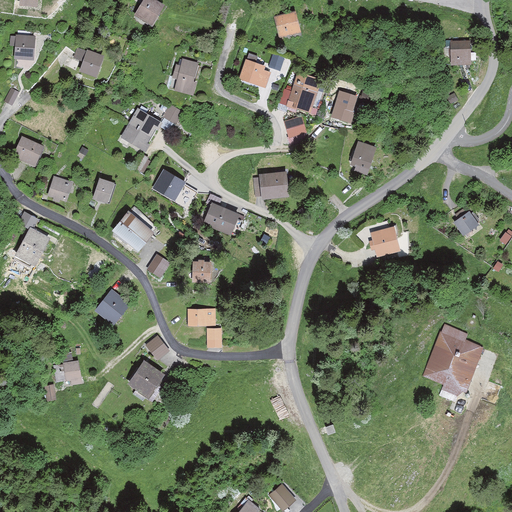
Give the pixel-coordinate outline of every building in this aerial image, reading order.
[(20,0),(20,9),(39,12),(40,0),(20,0)] [(144,0),(134,20),(153,30),(165,7),(151,0),(144,0)] [(275,20),(279,41),(301,36),(297,15),(275,20)] [(11,58),(32,60),(35,35),(13,33),(11,58)] [(450,44),(450,70),(473,70),(473,44),(450,44)] [(76,69),(95,76),(104,54),(86,47),(76,69)] [(275,52),(271,65),(282,68),(286,56),(275,52)] [(271,64),(248,55),(238,83),(261,92),(271,64)] [(171,93),(191,99),(202,66),(181,59),(171,93)] [(295,101),(293,108),(309,113),(311,108),(318,110),(323,94),(315,91),(319,77),(297,71),(289,99),(295,101)] [(19,91),(11,88),(5,101),(12,105),(19,91)] [(337,90),(331,118),(351,122),(357,94),(337,90)] [(369,93),(362,91),(361,99),(368,101),(369,93)] [(454,98),(447,101),(450,108),(457,105),(454,98)] [(184,115),(171,107),(164,119),(176,127),(184,115)] [(116,140),(144,156),(162,124),(134,108),(116,140)] [(283,123),(287,139),(307,134),(303,118),(283,123)] [(13,157),(36,167),(45,146),(22,136),(13,157)] [(357,142),(349,167),(368,174),(376,149),(357,142)] [(185,180),(162,169),(152,188),(175,200),(185,180)] [(259,174),(262,199),(290,196),(287,171),(259,174)] [(47,197),(67,202),(72,181),(52,176),(47,197)] [(92,202),(109,206),(115,183),(98,178),(92,202)] [(240,213),(212,201),(203,223),(231,235),(240,213)] [(27,210),(22,219),(35,227),(40,218),(27,210)] [(113,230),(139,251),(155,231),(129,210),(113,230)] [(453,221),(463,235),(479,223),(470,210),(453,221)] [(395,227),(371,232),(376,255),(400,250),(395,227)] [(16,256),(34,266),(49,238),(31,228),(16,256)] [(147,269),(160,278),(170,262),(157,254),(147,269)] [(192,282),(210,283),(212,261),(193,260),(192,282)] [(95,309),(114,323),(128,303),(109,289),(95,309)] [(187,308),(187,326),(216,325),(216,307),(187,308)] [(443,326),(422,380),(444,389),(440,399),(456,405),(460,395),(466,397),(487,343),(443,326)] [(206,330),(206,345),(222,345),(222,330),(206,330)] [(158,336),(147,345),(158,360),(169,351),(158,336)] [(143,359),(126,386),(150,400),(167,374),(143,359)] [(67,384),(82,382),(79,361),(63,363),(67,384)] [(53,382),(44,384),(46,401),(56,400),(53,382)] [(269,495),(283,511),(297,500),(282,483),(269,495)] [(238,511),(257,511),(260,509),(249,499),(238,511)]
